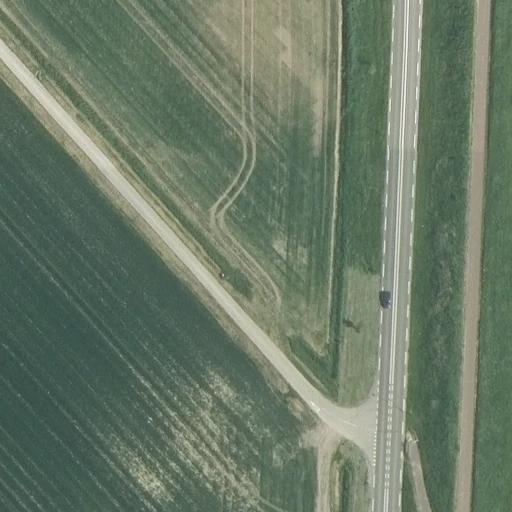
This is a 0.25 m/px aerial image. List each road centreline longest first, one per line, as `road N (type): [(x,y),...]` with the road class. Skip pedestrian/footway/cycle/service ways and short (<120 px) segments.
road 1 (unclassified): [(388,436),(339,423),(0,50)]
road 2 (tertiary): [(407,0),(388,436)]
